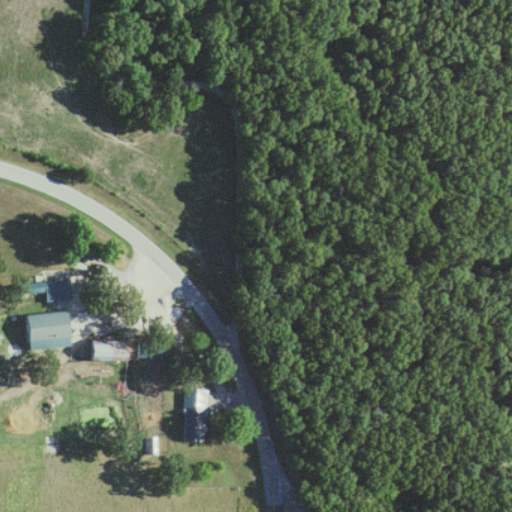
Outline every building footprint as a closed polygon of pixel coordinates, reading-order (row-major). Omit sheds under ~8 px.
[(16,295),(40,292),(41,303),(61,300),(59,280),(15,285),(16,295)] [(18,315),(20,350),(62,348),(61,320),(66,319),(66,312),(18,315)] [(80,356),(90,357),(90,359),(115,359),(116,341),(81,340),(80,356)] [(202,391),(182,390),(179,441),(200,442),(202,391)] [(157,439),(145,438),(144,455),(157,455),(157,439)]
